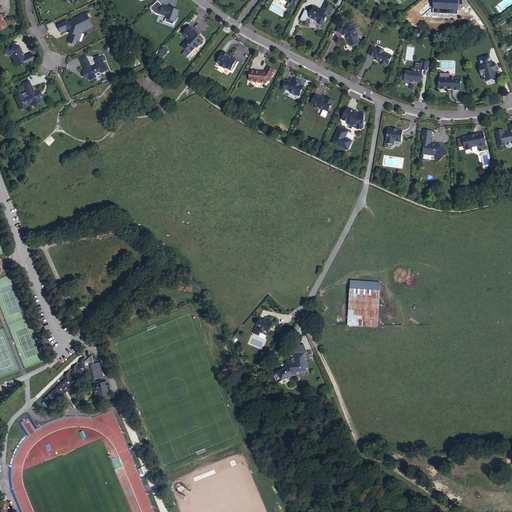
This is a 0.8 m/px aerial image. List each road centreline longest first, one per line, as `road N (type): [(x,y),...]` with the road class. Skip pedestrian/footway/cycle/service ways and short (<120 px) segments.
road 1 (residential): [(380,99),(365,188),(299,312),(305,323)]
road 2 (track): [(316,345),(361,448),(459,511)]
road 3 (unclassified): [(0,192),(56,338),(83,341)]
road 4 (residential): [(235,27),(380,99)]
road 5 (residential): [(380,99),(456,114),(511,101)]
